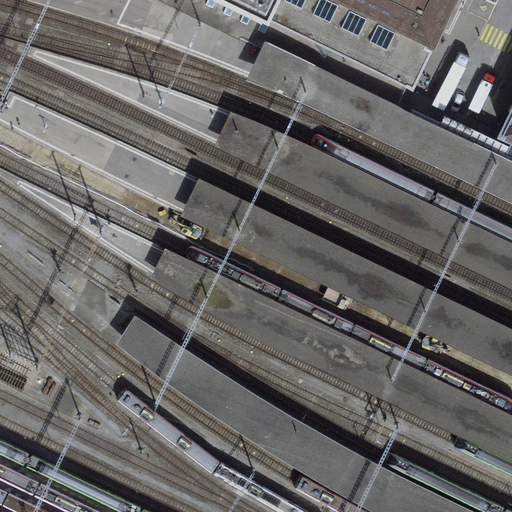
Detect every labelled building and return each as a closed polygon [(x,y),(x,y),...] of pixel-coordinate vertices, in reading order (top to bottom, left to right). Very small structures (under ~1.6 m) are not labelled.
[(444,22),(454,0),(276,0),(268,18),(231,0),(164,0),(255,43),(357,93),(393,110),(405,86),(412,89),(432,48),(425,45),(426,44),(427,41),(434,44),(444,22)] [(231,0),(268,18),(276,0),(231,0)] [(511,110),(501,132),(511,137),(511,110)] [(511,247),(229,112),(215,141),(511,283),(511,247)] [(511,137),(501,132),(497,142),(490,155),(511,165),(511,137)] [(511,369),(511,330),(197,179),(182,211),(511,369)] [(511,417),(163,249),(152,272),(204,304),(241,324),(290,349),(511,455),(511,417)] [(134,314),(116,341),(175,387),(253,439),(366,507),(376,511),(475,511),(397,474),(357,453),(319,431),(276,407),(228,376),(134,314)]
